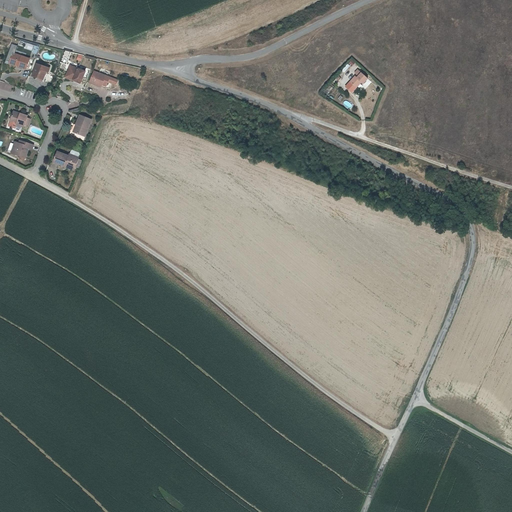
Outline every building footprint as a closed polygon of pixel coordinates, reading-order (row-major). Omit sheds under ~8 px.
[(30,58),(14,52),(11,61),(20,64),(19,66),(26,69),(30,58)] [(43,80),(48,67),(38,64),(33,77),(43,80)] [(82,82),(86,70),(71,65),(67,77),(82,82)] [(361,82),(363,84),(367,79),(357,70),(354,73),(358,76),(356,78),(354,76),(349,82),(356,88),(361,82)] [(111,87),(115,78),(106,74),(95,71),(91,82),(95,84),(96,81),(103,83),(102,86),(106,88),(111,87)] [(327,94),(333,88),(330,85),(324,92),(327,94)] [(28,126),(29,123),(25,122),(27,118),(27,116),(13,112),(10,122),(24,127),(24,126),(28,127),(28,126)] [(81,115),(77,125),(78,126),(75,132),(86,137),(92,120),(81,115)] [(33,151),(34,146),(23,143),(22,146),(20,145),(16,143),(12,155),(27,160),(29,153),(25,151),(26,149),(33,151)] [(67,168),(68,165),(76,168),(76,167),(78,159),(81,152),(74,150),(71,157),(58,153),(54,163),(67,168)]
